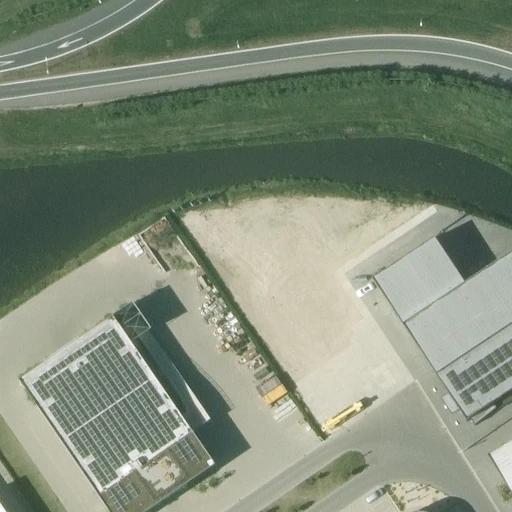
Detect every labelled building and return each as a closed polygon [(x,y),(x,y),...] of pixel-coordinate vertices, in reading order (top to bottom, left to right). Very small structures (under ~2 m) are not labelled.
[(220,217),(195,234),(307,398),(358,363),(330,322),(361,301),(298,210),(266,231),(255,214),(230,231),(220,217)] [(470,419),(474,425),(497,408),(494,403),(511,391),(511,253),(467,283),(437,236),(373,277),(466,421),(470,419)] [(113,318),(18,382),(57,439),(107,511),(150,511),(216,467),(152,374),(113,318)] [(0,358),(13,375),(41,354),(26,335),(0,354),(0,358)] [(511,442),(488,458),(511,496),(511,442)]
